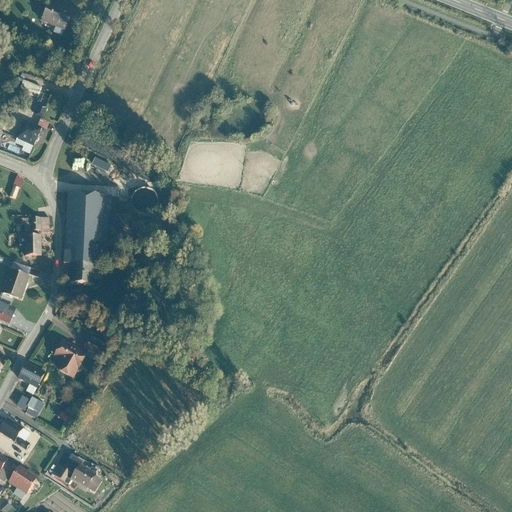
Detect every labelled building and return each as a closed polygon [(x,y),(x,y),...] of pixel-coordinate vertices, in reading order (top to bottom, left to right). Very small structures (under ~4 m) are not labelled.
[(48,2),(40,23),(64,32),(72,11),(48,2)] [(22,88),(40,95),(43,87),(25,80),(22,88)] [(36,115),(45,119),(49,108),(40,105),(36,104),(33,112),(37,114),(36,115)] [(39,126),(48,130),(51,123),(42,119),(39,126)] [(18,140),(36,148),(44,129),(26,121),(18,140)] [(25,181),(18,178),(14,187),(15,187),(11,198),(16,200),(20,189),(21,190),(25,181)] [(67,195),(63,266),(69,266),(68,287),(92,288),(93,266),(100,256),(107,255),(107,248),(108,248),(109,243),(127,245),(129,217),(110,215),(111,197),(67,195)] [(51,232),(51,219),(25,219),(25,233),(51,232)] [(26,258),(43,258),(43,237),(26,237),(26,258)] [(39,279),(42,272),(32,269),(30,275),(39,279)] [(3,295),(23,302),(31,278),(11,271),(3,295)] [(9,306),(0,302),(0,311),(5,314),(9,306)] [(1,321),(11,325),(13,320),(3,316),(1,321)] [(86,355),(62,342),(52,360),(59,364),(55,372),(72,382),(85,358),(94,363),(97,358),(98,358),(103,349),(102,348),(105,344),(91,336),(88,341),(88,340),(82,350),(87,353),(86,355)] [(36,391),(44,375),(26,365),(17,381),(28,387),(25,394),(32,397),(33,396),(36,398),(37,395),(34,393),(36,391)] [(24,416),(35,422),(39,415),(39,416),(44,406),(31,400),(26,409),(27,410),(24,416)] [(57,419),(67,425),(72,417),(62,411),(57,419)] [(28,436),(22,432),(7,421),(0,432),(0,436),(13,445),(17,439),(20,442),(17,447),(25,452),(30,445),(36,436),(30,433),(28,436)] [(111,456),(119,446),(102,433),(95,443),(111,456)] [(71,485),(85,494),(96,477),(94,476),(95,475),(97,472),(91,469),(90,471),(85,469),(85,470),(81,468),(83,465),(81,464),(71,457),(62,470),(57,467),(51,476),(67,486),(69,488),(71,485)] [(17,469),(0,458),(0,484),(3,486),(9,477),(11,479),(17,469)] [(26,498),(37,480),(18,468),(7,486),(15,491),(11,497),(21,503),(25,497),(26,498)]
